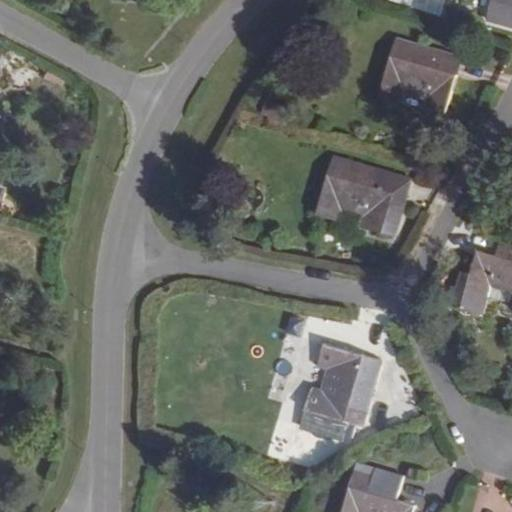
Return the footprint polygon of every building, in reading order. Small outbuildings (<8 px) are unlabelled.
[(511,0),(495,0),(489,23),(511,30),(511,0)] [(446,115),(462,58),(397,39),(382,95),(402,102),(405,92),(428,99),(426,108),(446,115)] [(343,213),(362,218),(361,225),(397,237),(413,181),(335,158),(317,212),(341,220),(343,213)] [(362,218),(343,213),(341,220),(338,231),(357,237),(361,225),(362,218)] [(511,296),(511,302),(511,242),(501,239),(497,258),(477,253),(467,290),(489,296),(491,287),(511,292),(511,296)] [(309,411),(364,427),(382,361),(327,346),(321,366),(330,369),(323,393),(315,390),(309,411)] [(362,472),(356,472),(344,511),(414,511),(416,508),(397,502),(405,470),(365,460),(362,472)]
